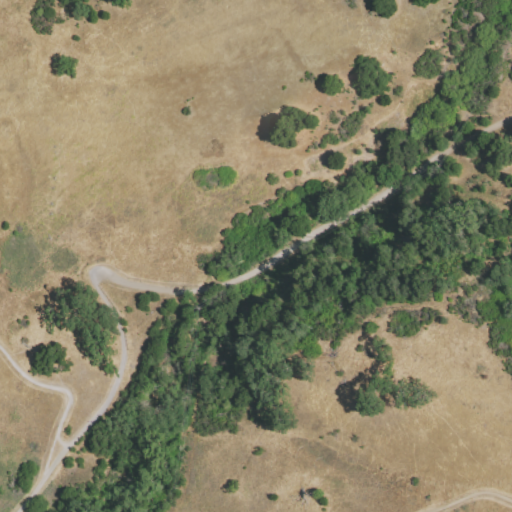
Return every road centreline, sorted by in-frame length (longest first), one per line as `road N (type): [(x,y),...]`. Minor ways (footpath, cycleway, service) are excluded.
road 1 (track): [(231,282),(179,292),(87,270),(116,312),(125,360),(98,418),(22,511)]
road 2 (track): [(511,124),(378,209),(350,214),(242,278)]
